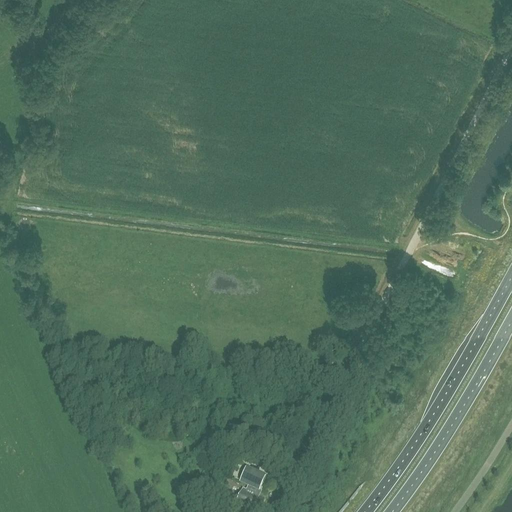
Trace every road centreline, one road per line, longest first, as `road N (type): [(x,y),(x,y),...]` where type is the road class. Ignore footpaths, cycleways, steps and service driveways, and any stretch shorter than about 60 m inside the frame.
road 1 (unclassified): [(279,511),(511,44)]
road 2 (trunk): [(511,282),(369,511)]
road 3 (trunk): [(387,511),(511,312)]
